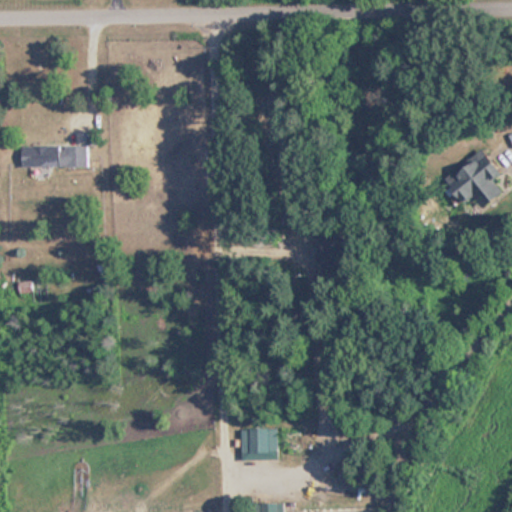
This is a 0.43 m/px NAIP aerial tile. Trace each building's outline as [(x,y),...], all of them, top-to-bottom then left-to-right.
[(23,167),(89,167),(89,145),(23,145),(23,167)] [(484,147),(447,179),(478,215),(505,191),(495,180),(505,171),(484,147)] [(20,293),(33,292),(32,282),(19,283),(20,293)] [(278,427),(243,428),(243,459),(279,459),(278,427)] [(256,503),(256,511),(284,511),(284,503),(256,503)]
